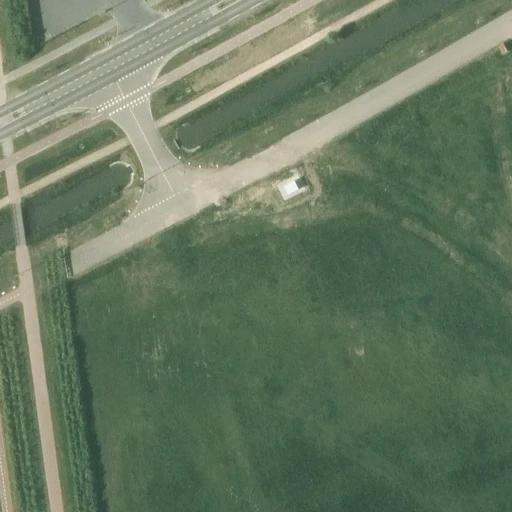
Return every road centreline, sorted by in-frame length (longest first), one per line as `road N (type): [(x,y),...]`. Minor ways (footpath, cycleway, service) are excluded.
road 1 (unclassified): [(511,22),(178,204)]
road 2 (unclassified): [(113,76),(256,0)]
road 3 (unclassified): [(113,76),(178,204)]
road 4 (unclassified): [(178,204),(64,265)]
road 5 (unclassified): [(0,136),(113,76)]
road 6 (unclassified): [(212,0),(104,57)]
